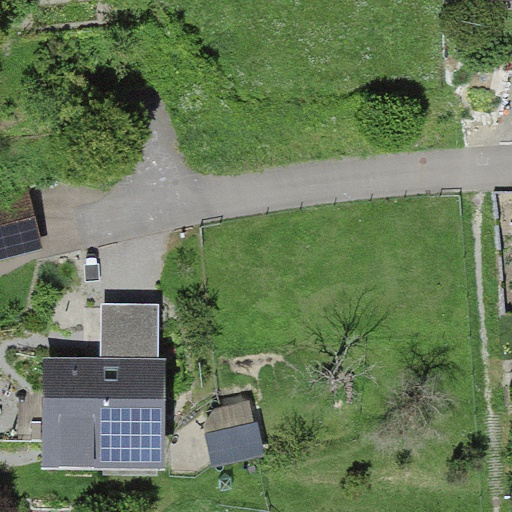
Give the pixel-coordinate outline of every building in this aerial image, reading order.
[(511,0),(489,0),(489,7),(511,8),(511,0)] [(28,189),(0,195),(0,266),(44,256),(28,189)] [(158,306),(102,305),(101,358),(157,359),(158,306)] [(166,363),(46,362),(46,469),(166,469),(166,363)] [(211,410),(225,453),(269,439),(254,395),(211,410)]
